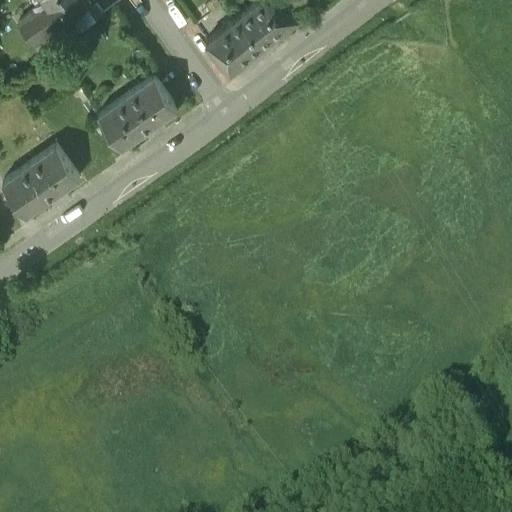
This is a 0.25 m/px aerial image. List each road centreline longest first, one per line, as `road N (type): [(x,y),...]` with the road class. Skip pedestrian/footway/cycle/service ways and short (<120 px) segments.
road 1 (residential): [(0,283),(223,126)]
road 2 (residential): [(223,126),(387,0)]
road 3 (residential): [(223,126),(134,0)]
